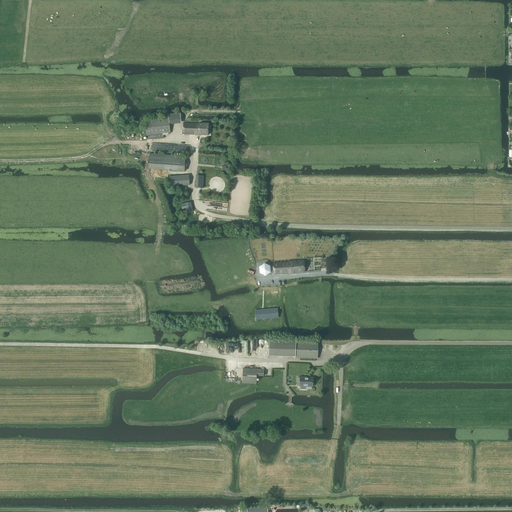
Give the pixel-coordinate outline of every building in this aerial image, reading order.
[(168,133),(170,133),(169,118),(145,121),(147,140),(163,138),(163,135),(168,135),(168,133)] [(208,135),(208,124),(199,123),(199,124),(183,124),(184,134),(198,135),(208,135)] [(184,172),(185,156),(149,154),(149,170),(184,172)] [(189,175),(169,176),(170,187),(189,185),(189,175)] [(204,176),(202,176),(196,175),(195,188),(199,188),(199,185),(201,186),(201,182),(203,182),(204,176)] [(193,211),(190,202),(181,204),(182,209),(185,209),(186,213),(193,211)] [(263,264),(259,267),(260,273),(265,275),(270,272),(270,271),(271,271),(273,271),(274,271),(274,275),(305,272),(304,260),(273,263),(273,266),(273,267),(271,267),(270,267),(269,267),(269,266),(265,264),(264,264),(263,264)] [(255,310),(256,320),(278,318),(277,308),(255,310)] [(295,358),(317,359),(318,342),(269,341),(268,356),(295,356),(295,358)] [(264,376),(264,370),(243,369),(242,383),(256,383),(256,376),(264,376)] [(297,378),(297,386),(300,386),(306,386),(306,389),(311,389),(311,387),(312,387),(312,378),(300,378),(297,378)]
